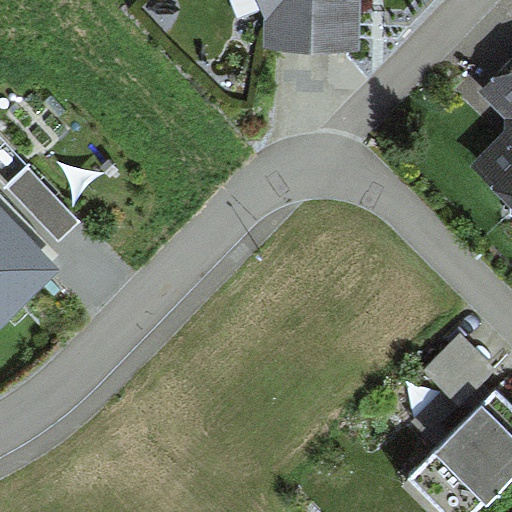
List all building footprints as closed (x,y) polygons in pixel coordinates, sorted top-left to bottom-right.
[(360,0),(263,0),(265,6),(265,32),(360,34),(360,0)] [(511,124),(479,157),(511,191),(511,68),(492,89),(511,109),(511,124)] [(27,162),(6,181),(56,234),(77,215),(27,162)] [(0,314),(61,258),(0,193),(0,314)] [(425,368),(455,399),(493,363),(463,332),(425,368)] [(402,471),(441,511),(457,511),(511,459),(511,396),(496,380),(402,471)]
